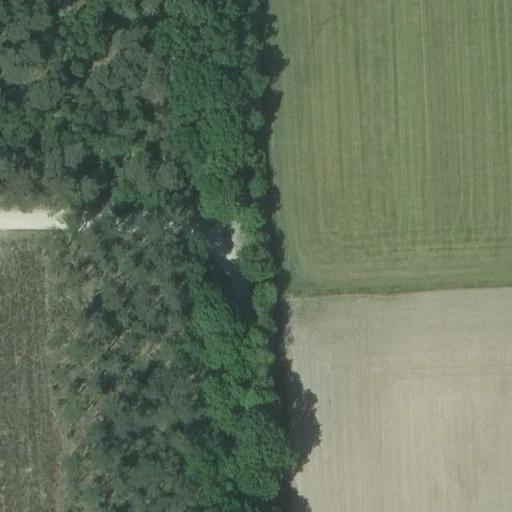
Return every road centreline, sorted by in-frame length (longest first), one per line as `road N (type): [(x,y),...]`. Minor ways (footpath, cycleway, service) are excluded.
road 1 (track): [(231,246),(251,511)]
road 2 (track): [(225,0),(231,246)]
road 3 (track): [(0,222),(134,220),(231,246)]
